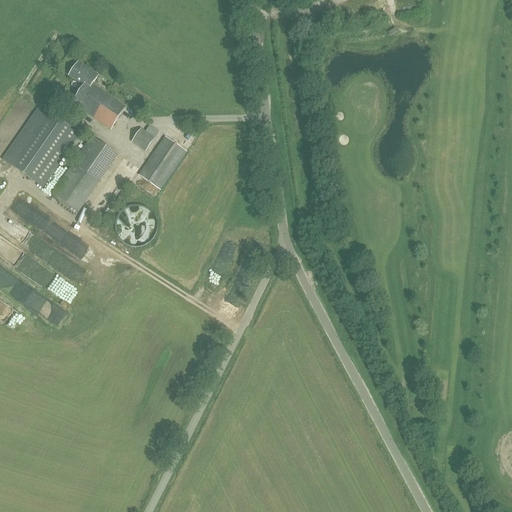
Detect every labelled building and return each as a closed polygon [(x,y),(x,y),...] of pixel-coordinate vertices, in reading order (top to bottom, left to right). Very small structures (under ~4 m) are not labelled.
[(69,76),(84,86),(89,90),(93,84),(98,76),(78,62),(69,76)] [(126,108),(93,84),(89,90),(84,86),(72,104),(110,130),(126,108)] [(43,187),(78,135),(40,109),(4,161),(43,187)] [(159,133),(150,127),(146,132),(142,129),(132,142),(146,152),(159,133)] [(78,212),(99,182),(119,155),(94,136),(53,193),(78,212)] [(166,138),(139,175),(160,190),(186,152),(166,138)] [(136,214),(134,213),(128,222),(137,228),(151,205),(144,201),(136,214)]
